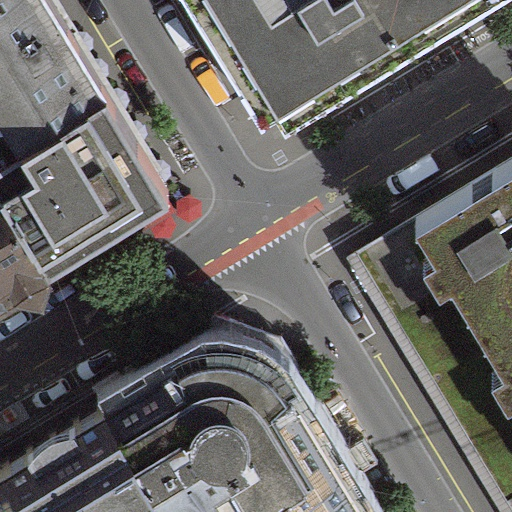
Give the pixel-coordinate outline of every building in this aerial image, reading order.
[(0,0),(0,120),(4,127),(77,247),(171,189),(56,0),(0,0)] [(186,0),(255,117),(283,101),(292,116),(481,0),(186,0)] [(0,293),(77,247),(4,127),(0,130),(0,293)] [(376,264),(511,487),(511,157),(497,166),(408,222),(391,233),(401,249),(376,264)] [(179,361),(121,397),(189,511),(228,511),(234,508),(236,511),(388,511),(317,390),(302,399),(292,382),(306,374),(289,352),(267,337),(245,332),(223,335),(195,352),(203,365),(187,375),(179,361)] [(189,511),(121,397),(0,470),(0,488),(13,511),(189,511)] [(13,511),(0,488),(0,511),(13,511)]
